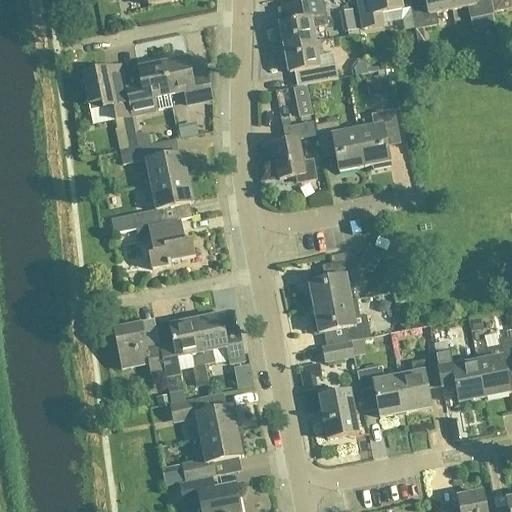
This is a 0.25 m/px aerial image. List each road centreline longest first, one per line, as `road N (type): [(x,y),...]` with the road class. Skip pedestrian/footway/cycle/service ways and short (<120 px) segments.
road 1 (residential): [(250,232),(239,137),(240,16)]
road 2 (residential): [(299,486),(511,447)]
road 3 (residential): [(299,486),(258,276)]
road 4 (residential): [(250,232),(418,199)]
road 5 (residential): [(83,48),(240,16)]
road 6 (residential): [(125,306),(258,276)]
